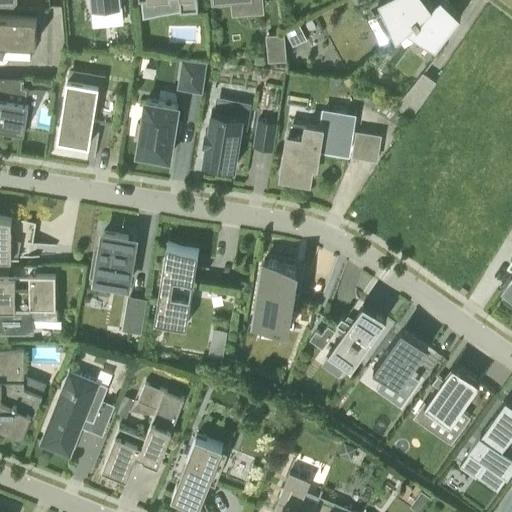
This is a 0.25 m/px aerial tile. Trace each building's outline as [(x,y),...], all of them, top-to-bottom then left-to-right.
[(180,0),(182,9),(199,7),(198,0),(180,0)] [(406,26),(433,1),(432,0),(378,0),(397,34),(406,26)] [(447,0),(433,0),(433,1),(406,26),(436,48),(461,15),(447,0)] [(37,40),(37,14),(0,13),(0,58),(6,59),(6,57),(10,54),(32,54),(32,40),(37,40)] [(294,44),(307,37),(300,23),(286,30),(294,44)] [(270,59),(286,57),(283,33),(268,35),(270,59)] [(203,90),(208,59),(183,56),(178,86),(203,90)] [(411,117),(436,79),(421,69),(396,107),(411,117)] [(0,125),(25,129),(29,102),(26,101),(29,85),(24,85),(24,76),(0,75),(0,125)] [(94,119),(115,122),(119,95),(98,92),(99,83),(68,78),(58,137),(90,142),(94,119)] [(170,155),(178,103),(147,98),(138,150),(170,155)] [(248,117),(250,102),(235,100),(233,114),(212,110),(209,129),(206,128),(204,141),(207,142),(204,160),(221,163),(220,167),(232,169),(233,165),(235,166),(243,117),(248,117)] [(273,147),(278,119),(258,116),(254,144),(273,147)] [(317,162),(323,125),(307,122),(305,135),(288,133),(282,173),(310,178),(313,162),(317,162)] [(377,157),(381,134),(357,130),(353,154),(377,157)] [(33,240),(37,220),(0,213),(0,255),(40,255),(40,254),(32,254),(34,241),(57,245),(57,244),(33,240)] [(128,283),(134,246),(127,245),(129,234),(104,230),(101,250),(96,249),(92,274),(97,274),(96,278),(128,283)] [(187,323),(197,263),(191,263),(193,250),(169,246),(170,241),(168,240),(155,318),(187,323)] [(294,323),(296,311),(290,310),(297,263),(265,258),(255,322),(287,327),(288,322),(294,323)] [(511,268),(502,283),(511,289),(511,268)] [(56,305),(56,272),(0,272),(0,306),(0,315),(32,315),(32,306),(56,305)] [(140,330),(146,298),(130,296),(125,327),(140,330)] [(387,316),(364,300),(350,320),(345,316),(343,314),(337,322),(340,324),(345,327),(342,332),(329,350),(352,366),(387,316)] [(228,324),(213,322),(209,349),(223,352),(228,324)] [(310,336),(323,346),(336,328),(329,323),(322,332),(317,327),(310,336)] [(424,350),(425,350),(428,346),(435,351),(436,349),(406,328),(402,326),(374,367),(400,385),(424,350)] [(25,386),(25,348),(0,347),(0,424),(23,434),(32,411),(35,413),(43,392),(25,386)] [(479,379),(453,361),(424,403),(450,421),(479,379)] [(102,433),(115,402),(103,397),(108,384),(70,368),(41,441),(71,453),(82,425),(102,433)] [(158,462),(185,396),(145,380),(139,398),(157,405),(146,434),(120,424),(103,466),(126,475),(129,466),(131,467),(136,453),(158,462)] [(125,394),(121,402),(130,406),(134,397),(125,394)] [(511,480),(511,443),(508,440),(511,434),(511,402),(506,398),(481,434),(480,433),(468,450),(469,451),(460,464),(477,475),(486,462),(511,480)] [(216,479),(229,448),(222,446),(223,443),(196,432),(172,493),(199,504),(200,501),(199,501),(206,482),(205,481),(207,476),(216,479)] [(312,511),(319,498),(323,487),(322,486),(317,497),(305,492),(311,478),(291,470),(296,458),(295,458),(273,510),(277,511),(312,511)] [(422,488),(417,495),(425,501),(430,494),(422,488)] [(352,511),(319,498),(312,511),(363,511),(367,505),(366,505),(361,511),(352,511)] [(511,511),(511,498),(502,511),(511,511)]
